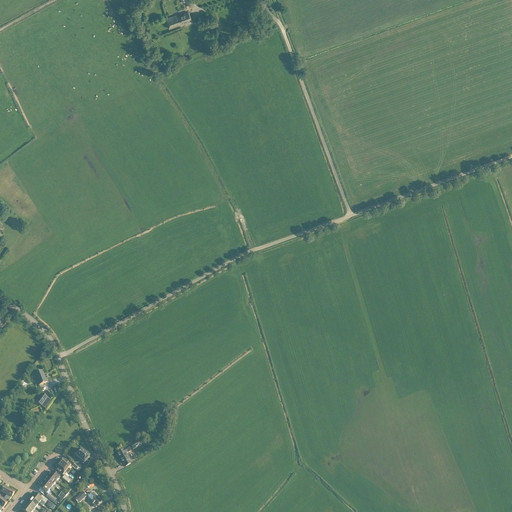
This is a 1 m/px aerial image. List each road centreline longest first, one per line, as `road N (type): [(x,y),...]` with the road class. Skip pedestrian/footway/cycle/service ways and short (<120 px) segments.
road 1 (unclassified): [(58,356),(245,252),(350,215)]
road 2 (unclassified): [(350,215),(281,26),(262,0)]
road 3 (unclassified): [(350,215),(511,156)]
road 4 (tertiary): [(124,511),(58,356)]
